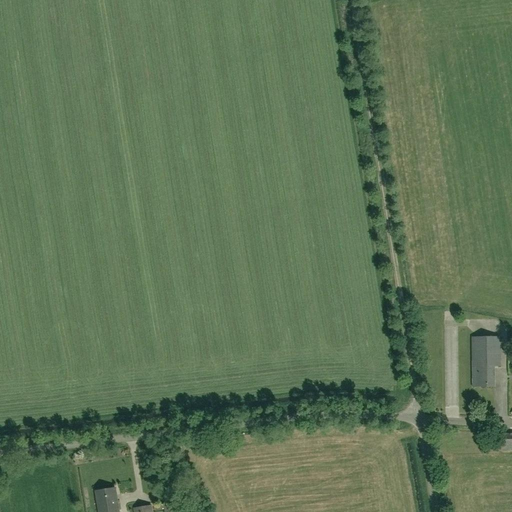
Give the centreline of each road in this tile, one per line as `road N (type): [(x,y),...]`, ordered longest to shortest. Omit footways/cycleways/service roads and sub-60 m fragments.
road 1 (unclassified): [(511,425),(322,416),(0,454)]
road 2 (track): [(351,0),(420,421)]
